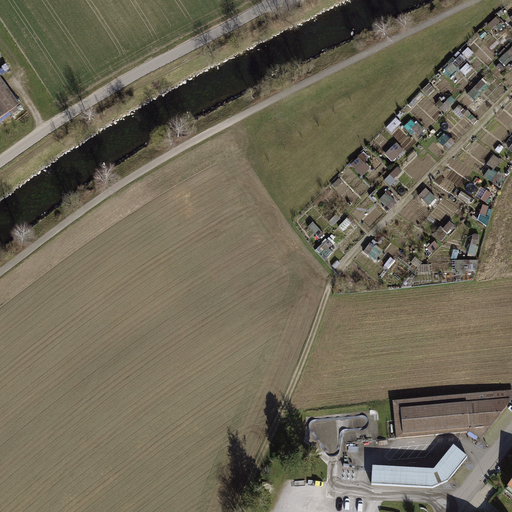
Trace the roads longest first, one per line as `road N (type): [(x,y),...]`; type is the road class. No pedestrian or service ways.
road 1 (track): [(474,0),(130,179),(0,273)]
road 2 (residential): [(279,0),(101,94),(0,162)]
